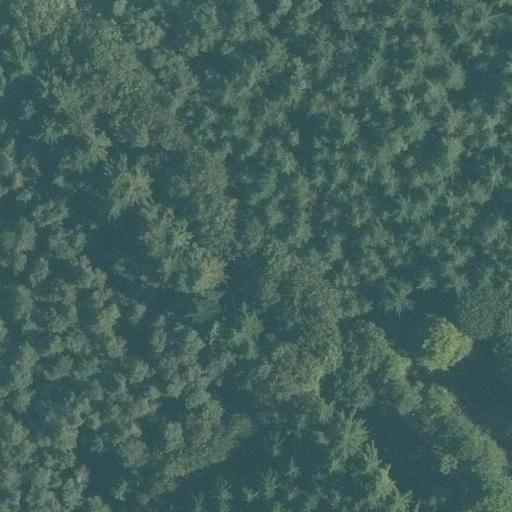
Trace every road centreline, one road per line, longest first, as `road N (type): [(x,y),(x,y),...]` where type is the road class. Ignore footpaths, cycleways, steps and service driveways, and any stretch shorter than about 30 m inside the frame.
road 1 (track): [(470,511),(33,0)]
road 2 (track): [(317,333),(98,511)]
